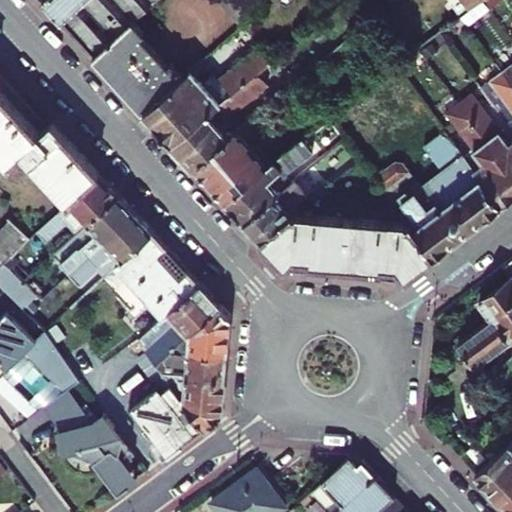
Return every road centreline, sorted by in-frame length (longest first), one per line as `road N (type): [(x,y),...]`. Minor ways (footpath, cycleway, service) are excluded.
road 1 (residential): [(290,326),(0,6)]
road 2 (residential): [(511,222),(398,304),(350,315)]
road 3 (residential): [(132,511),(283,400)]
road 4 (residential): [(366,408),(460,511)]
